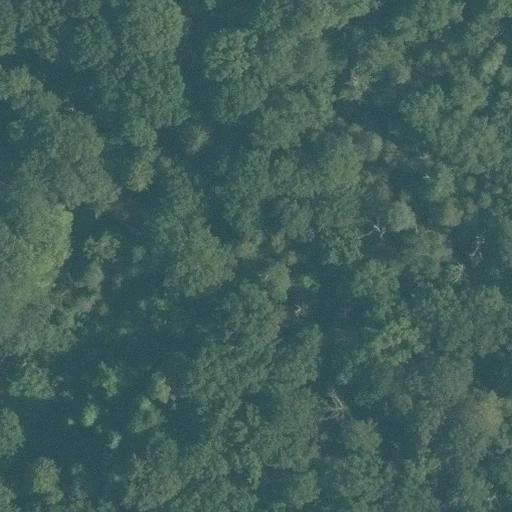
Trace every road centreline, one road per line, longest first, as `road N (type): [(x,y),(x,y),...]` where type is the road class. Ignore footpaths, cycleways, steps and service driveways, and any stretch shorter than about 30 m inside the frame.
road 1 (track): [(368,0),(331,55),(258,120),(247,189),(210,267),(160,330),(66,394),(0,484)]
road 2 (track): [(177,511),(212,405),(210,267)]
